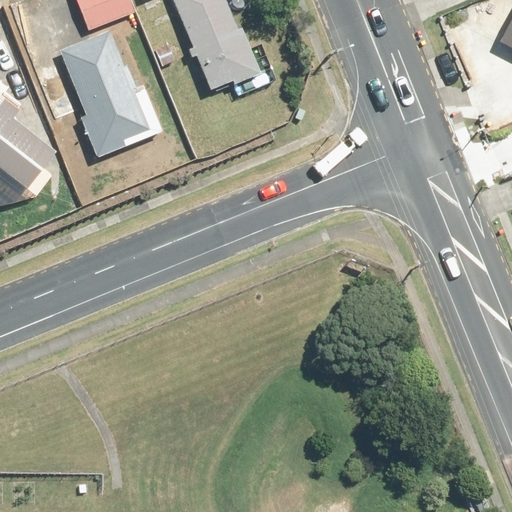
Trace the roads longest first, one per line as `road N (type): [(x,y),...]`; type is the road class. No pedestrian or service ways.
road 1 (tertiary): [(424,138),(0,311)]
road 2 (tertiary): [(424,138),(511,358)]
road 3 (tertiary): [(367,0),(424,138)]
